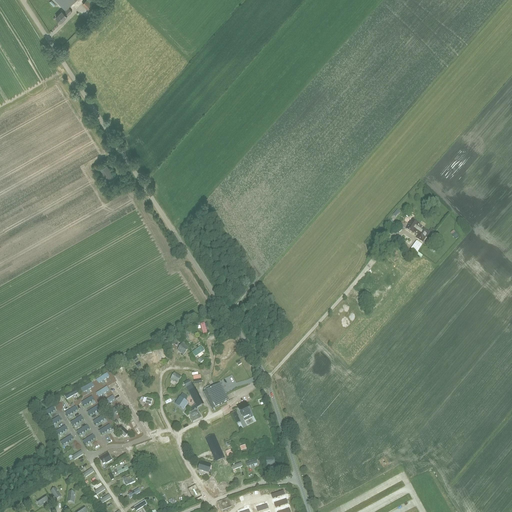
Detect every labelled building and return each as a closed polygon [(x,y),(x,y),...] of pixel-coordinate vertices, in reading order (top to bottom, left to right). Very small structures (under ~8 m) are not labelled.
[(67,16),(72,11),(68,8),(75,0),(55,0),(66,11),(64,13),(62,11),(56,17),(61,22),(67,16)] [(93,15),(103,3),(99,0),(86,0),(82,4),(93,15)] [(108,183),(115,179),(107,166),(100,170),(108,183)] [(423,229),(418,226),(419,224),(412,220),(406,229),(413,234),(414,232),(419,235),(417,238),(423,242),(429,232),(423,228),(423,229)] [(380,277),(367,292),(370,295),(375,290),(381,295),(389,285),(380,277)] [(184,355),(188,348),(182,344),(178,350),(184,355)] [(205,350),(201,345),(192,352),(195,357),(205,350)] [(143,360),(139,353),(130,359),(134,365),(143,360)] [(99,384),(110,377),(107,373),(96,380),(99,384)] [(177,383),(181,377),(175,373),(171,379),(177,383)] [(194,384),(198,384),(198,385),(202,384),(202,383),(201,379),(200,375),(193,376),(194,380),(194,384)] [(83,393),(94,387),(92,382),(81,389),(83,393)] [(215,407),(228,401),(220,384),(207,391),(215,407)] [(98,397),(110,391),(107,386),(96,393),(98,397)] [(75,389),(64,396),(67,400),(78,394),(75,389)] [(202,406),(193,389),(188,392),(197,408),(202,406)] [(92,396),(81,403),(84,406),(94,400),(92,396)] [(104,407),(115,400),(113,396),(102,403),(104,407)] [(184,409),(188,403),(180,397),(176,403),(184,409)] [(248,410),(245,404),(237,407),(245,421),(253,417),(248,409),(248,410)] [(119,405),(107,412),(110,416),(121,409),(119,405)] [(67,416),(78,410),(75,406),(65,413),(67,416)] [(89,416),(100,409),(97,406),(87,412),(89,416)] [(45,417),(55,411),(53,407),(43,413),(45,417)] [(193,421),(201,417),(197,409),(189,413),(193,421)] [(95,425),(106,419),(103,415),(93,421),(95,425)] [(51,427),(61,420),(59,416),(48,423),(51,427)] [(73,426),(83,420),(81,416),(71,422),(73,426)] [(129,424),(126,427),(133,435),(136,432),(129,424)] [(79,435),(89,429),(87,425),(77,432),(79,435)] [(101,435),(112,428),(109,425),(99,431),(101,435)] [(57,436),(67,430),(65,426),(55,432),(57,436)] [(117,430),(117,431),(125,438),(129,433),(121,426),(117,430)] [(215,434),(205,438),(216,462),(226,458),(215,434)] [(63,445),(73,439),(71,435),(60,442),(63,445)] [(85,445),(95,438),(93,435),(83,441),(85,445)] [(230,448),(224,451),(227,456),(233,453),(230,448)] [(75,460),(84,455),(81,451),(72,457),(75,460)] [(108,453),(99,458),(101,462),(104,460),(106,464),(112,460),(108,453)] [(267,466),(275,465),(274,457),(266,458),(267,466)] [(256,459),(246,462),(248,468),(258,465),(256,459)] [(206,472),(208,464),(201,462),(199,469),(206,472)] [(115,472),(112,473),(114,478),(119,475),(129,470),(127,466),(117,471),(115,472)] [(227,467),(215,471),(217,475),(228,471),(227,467)] [(92,469),(83,474),(85,478),(94,472),(92,469)] [(126,477),(122,478),(124,481),(126,486),(135,482),(134,479),(128,481),(126,477)] [(103,486),(94,492),(97,495),(105,490),(103,486)] [(56,500),(61,496),(56,488),(51,491),(56,500)] [(139,489),(128,495),(130,499),(141,493),(141,492),(139,489)] [(284,489),(272,493),(273,499),(286,495),(284,489)] [(40,506),(48,501),(45,495),(36,501),(40,506)] [(109,495),(100,500),(102,504),(111,498),(109,495)] [(287,498),(274,502),(276,508),(289,504),(287,498)] [(221,511),(232,507),(229,499),(218,503),(221,511)] [(134,508),(133,508),(134,509),(136,511),(144,507),(146,505),(147,505),(145,501),(134,508)] [(267,503),(256,507),(257,511),(269,508),(267,503)]
